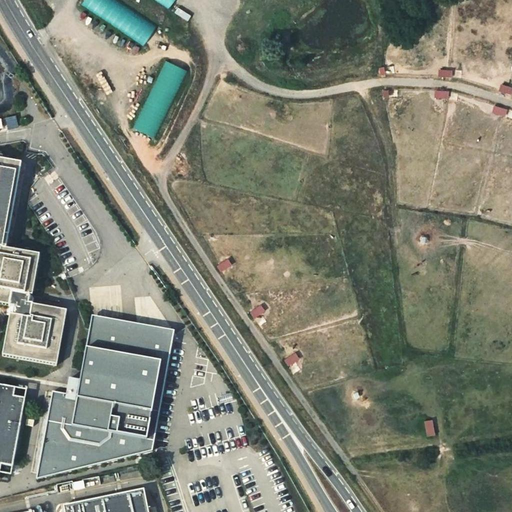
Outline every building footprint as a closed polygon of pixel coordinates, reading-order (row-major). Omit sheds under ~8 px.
[(117,0),(84,0),(81,5),(145,46),(158,26),(117,0)] [(157,0),(171,8),(175,0),(157,0)] [(164,60),(135,129),(156,138),(186,69),(164,60)] [(35,304),(44,255),(10,248),(26,163),(7,159),(7,156),(4,155),(3,158),(0,157),(0,303),(14,306),(5,355),(59,365),(70,311),(35,304)] [(77,395),(53,391),(36,480),(153,451),(174,330),(93,315),(77,395)] [(0,473),(1,466),(13,468),(25,399),(13,396),(15,388),(0,385),(0,473)] [(148,511),(144,490),(63,506),(64,511),(148,511)]
